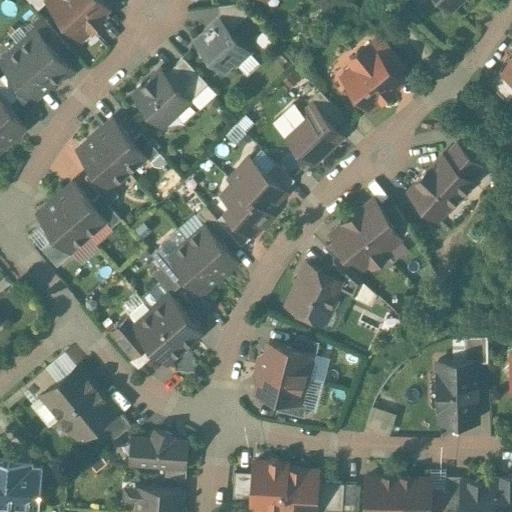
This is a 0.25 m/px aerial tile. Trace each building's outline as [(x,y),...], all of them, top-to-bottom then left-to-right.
[(29,0),(37,9),(46,0),(29,0)] [(48,0),(78,33),(89,24),(91,26),(103,16),(99,11),(107,4),(103,0),(48,0)] [(239,1),(218,4),(220,17),(230,28),(248,11),(239,1)] [(230,28),(220,17),(196,39),(199,42),(199,54),(211,55),(223,68),(232,59),(235,62),(249,49),(230,28)] [(69,65),(37,28),(19,43),(51,80),(69,65)] [(402,61),(379,33),(369,42),(391,70),(402,61)] [(369,42),(350,58),(356,66),(345,76),(369,106),(381,96),(382,97),(391,89),(388,86),(398,78),(391,70),(369,42)] [(51,80),(19,43),(1,59),(33,96),(51,80)] [(207,82),(183,56),(165,73),(189,99),(207,82)] [(511,76),(504,70),(500,67),(487,79),(507,100),(511,94),(511,76)] [(165,73),(162,70),(154,78),(151,75),(133,92),(162,123),(189,99),(165,73)] [(344,115),(319,88),(308,99),(314,106),(315,104),(334,124),(344,115)] [(25,124),(0,95),(0,131),(7,140),(25,124)] [(306,113),(302,109),(296,103),(291,103),(275,118),(275,123),(285,134),(287,132),(292,137),(292,143),(296,148),(302,148),(311,158),(340,131),(334,124),(315,104),(314,106),(306,113)] [(132,138),(114,116),(95,132),(127,168),(145,153),(132,138)] [(160,151),(141,130),(132,138),(145,153),(150,159),(160,151)] [(127,168),(95,132),(77,148),(93,166),(109,184),(110,183),(127,168)] [(479,163),(456,141),(444,153),(467,175),(479,163)] [(443,152),(427,168),(426,167),(417,176),(419,178),(408,189),(438,216),(472,179),(467,175),(444,153),(443,152)] [(265,171),(249,156),(230,177),(235,181),(250,195),(251,194),(267,208),(277,197),(276,196),(283,189),(284,188),(265,171)] [(294,178),(275,160),(265,171),(284,188),(283,189),(284,190),(294,178)] [(109,184),(93,166),(85,174),(100,192),(108,201),(118,193),(110,183),(109,184)] [(74,180),(55,195),(87,232),(104,217),(105,217),(91,200),(74,180)] [(250,195),(235,181),(223,194),(233,203),(227,209),(234,215),(251,231),(252,230),(269,211),(267,208),(251,194),(250,195)] [(108,201),(100,192),(91,200),(105,217),(104,217),(111,224),(121,216),(108,201)] [(87,232),(55,195),(37,211),(56,233),(69,248),(87,232)] [(376,200),(366,208),(363,205),(353,212),(354,213),(354,214),(355,216),(383,249),(401,235),(389,220),(389,216),(385,210),(376,200)] [(410,227),(395,202),(385,210),(389,216),(389,220),(401,235),(410,227)] [(223,224),(205,204),(195,212),(204,222),(205,221),(220,239),(229,231),(223,224)] [(251,231),(234,215),(223,224),(229,231),(241,244),(254,233),(252,230),(251,231)] [(355,216),(347,223),(344,220),(330,231),(335,236),(340,242),(344,243),(355,256),(361,252),(371,264),(386,252),(383,249),(355,216)] [(220,239),(205,221),(204,222),(187,237),(218,274),(236,258),(220,239)] [(56,233),(41,245),(57,264),(72,250),(69,248),(56,233)] [(340,242),(335,236),(324,244),(335,254),(346,264),(355,256),(344,243),(340,242)] [(218,274),(187,237),(169,252),(168,253),(184,271),(200,289),(218,274)] [(184,271),(168,253),(169,252),(161,243),(151,252),(160,263),(161,262),(175,279),(176,278),(184,271)] [(346,264),(335,254),(322,268),(343,278),(340,285),(353,291),(360,277),(346,264)] [(322,268),(307,260),(300,275),(293,277),(296,284),(287,302),(323,319),(340,285),(343,278),(322,268)] [(175,279),(161,262),(160,263),(151,270),(170,292),(170,291),(170,292),(180,283),(176,278),(175,279)] [(170,292),(170,291),(170,292),(152,307),(183,344),(202,328),(170,292)] [(183,344),(152,307),(134,323),(149,341),(165,359),(183,344)] [(127,315),(111,328),(134,354),(149,341),(134,323),(127,315)] [(319,339),(295,333),(293,345),(312,350),(312,352),(316,352),(319,339)] [(487,333),(464,334),(465,357),(476,357),(476,360),(488,360),(487,333)] [(293,345),(268,339),(265,351),(259,355),(257,363),(306,376),(312,352),(312,350),(293,345)] [(511,349),(511,350),(511,353),(511,360),(503,369),(511,377),(511,349)] [(312,374),(326,377),(331,354),(317,351),(312,374)] [(465,357),(437,358),(439,418),(477,417),(476,360),(476,357),(465,357)] [(58,378),(42,391),(43,392),(60,413),(96,384),(78,362),(58,378)] [(306,376),(257,363),(255,371),(258,378),(255,390),(279,396),(299,401),(299,400),(306,376)] [(46,364),(24,382),(37,397),(43,392),(42,391),(58,378),(46,364)] [(96,384),(60,413),(79,436),(95,423),(115,407),(114,406),(96,384)] [(299,401),(279,396),(276,408),(304,415),(307,402),(299,400),(299,401)] [(392,430),(399,410),(375,402),(368,423),(392,430)] [(115,407),(95,423),(109,440),(131,422),(116,404),(114,406),(115,407)] [(155,427),(152,436),(132,435),(131,439),(123,443),(130,455),(130,459),(166,462),(185,463),(185,462),(187,438),(170,437),(172,433),(155,427)] [(0,457),(0,492),(4,493),(4,499),(25,500),(24,506),(39,506),(42,467),(30,466),(30,460),(0,457)] [(286,460),(254,458),(253,470),(251,496),(251,503),(253,504),(256,507),(262,508),(266,504),(282,506),(283,506),(285,466),(286,466),(286,460)] [(185,463),(166,462),(165,473),(185,475),(186,462),(185,462),(185,463)] [(286,466),(285,466),(283,506),(282,506),(282,511),(289,511),(314,511),(315,506),(316,478),(317,468),(286,466)] [(253,470),(234,469),(232,495),(251,496),(253,470)] [(511,511),(511,472),(502,472),(501,479),(494,479),(493,511),(511,511)] [(463,474),(445,473),(445,487),(446,487),(445,505),(446,505),(461,505),(462,478),(463,478),(463,474)] [(385,478),(377,478),(377,474),(366,474),(365,511),(396,511),(398,474),(391,474),(388,474),(385,478)] [(430,475),(418,475),(418,479),(410,478),(407,475),(404,475),(404,474),(398,474),(396,511),(428,511),(429,487),(430,475)] [(344,480),(316,478),(315,506),(342,508),(342,507),(344,480)] [(463,478),(462,478),(461,505),(461,511),(493,511),(494,479),(463,478)] [(359,481),(344,480),(342,507),(358,508),(359,481)] [(182,487),(138,484),(136,510),(165,511),(178,511),(179,502),(181,502),(182,487)] [(445,487),(429,487),(428,511),(445,511),(446,505),(445,505),(446,487),(445,487)]
